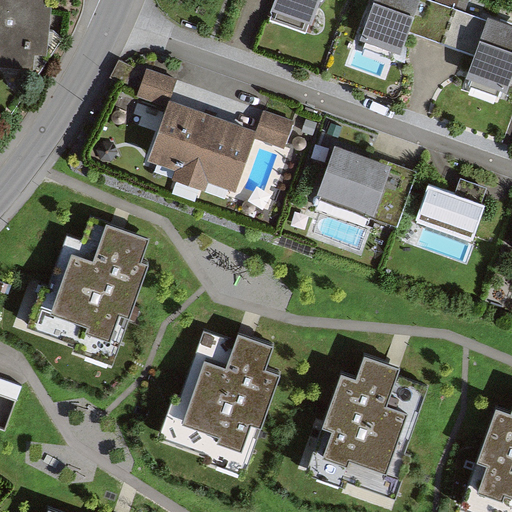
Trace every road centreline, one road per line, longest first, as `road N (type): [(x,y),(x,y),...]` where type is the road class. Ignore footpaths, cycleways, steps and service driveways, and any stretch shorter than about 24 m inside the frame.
road 1 (residential): [(511,166),(110,22)]
road 2 (unclassified): [(110,22),(0,193)]
